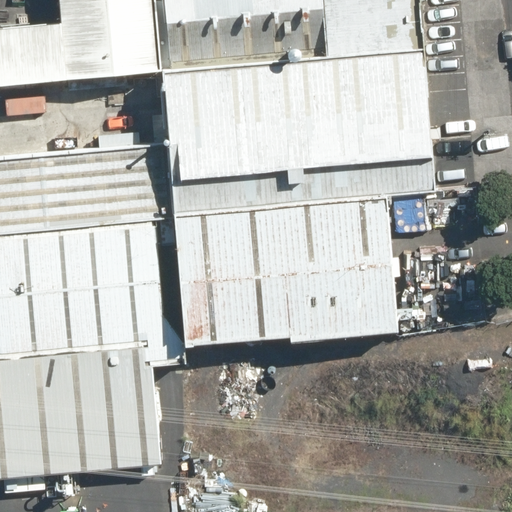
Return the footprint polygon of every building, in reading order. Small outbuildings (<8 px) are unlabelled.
[(0,81),(161,64),(155,0),(61,0),(63,19),(0,23),(0,81)] [(155,0),(161,64),(323,52),(319,0),(155,0)] [(319,0),(323,52),(427,44),(423,0),(319,0)] [(323,52),(161,64),(167,139),(174,214),(392,193),(438,189),(427,44),(323,52)] [(167,139),(0,155),(0,228),(153,216),(174,214),(167,139)] [(401,327),(392,193),(174,214),(185,342),(292,332),(293,337),(401,327)] [(153,216),(0,228),(0,349),(152,336),(154,360),(186,357),(185,342),(165,308),(153,216)] [(154,360),(152,336),(0,349),(0,473),(163,458),(154,360)]
